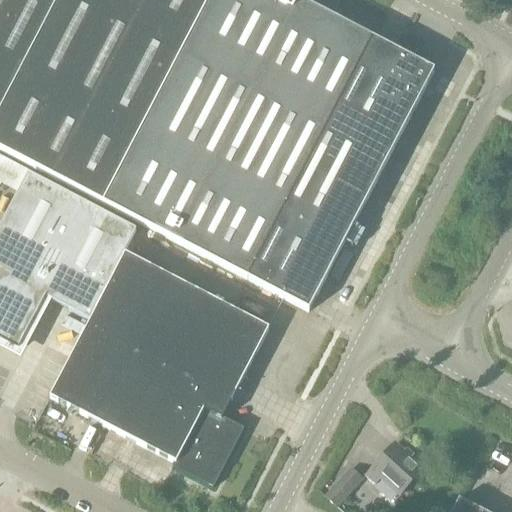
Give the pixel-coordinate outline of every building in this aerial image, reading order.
[(0,0),(0,151),(31,168),(103,206),(106,208),(214,0),(0,0)] [(294,0),(214,0),(106,208),(246,281),(372,40),(294,0)] [(372,40),(246,281),(308,313),(434,73),(372,40)] [(135,232),(32,178),(28,175),(0,227),(0,343),(17,352),(45,299),(88,322),(135,232)] [(124,256),(87,328),(140,356),(176,375),(170,386),(189,395),(194,385),(230,403),(268,331),(124,256)] [(140,356),(87,328),(72,357),(49,400),(103,428),(140,356)] [(176,375),(140,356),(103,428),(174,464),(172,468),(213,489),(243,430),(222,419),(230,403),(194,385),(189,395),(170,386),(176,375)] [(400,496),(422,472),(393,446),(364,477),(374,486),(380,478),(400,496)] [(362,481),(350,470),(324,499),(337,510),(362,481)] [(480,511),(458,501),(452,511),(480,511)]
